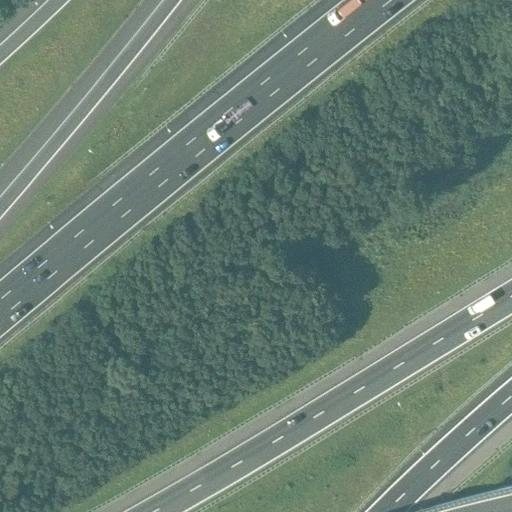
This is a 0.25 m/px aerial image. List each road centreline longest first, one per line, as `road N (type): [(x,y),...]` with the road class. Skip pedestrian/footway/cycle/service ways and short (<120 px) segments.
road 1 (motorway): [(375,0),(0,303)]
road 2 (motorway): [(511,296),(153,511)]
road 3 (motorway): [(173,0),(0,210)]
road 4 (motorway): [(385,511),(511,395)]
